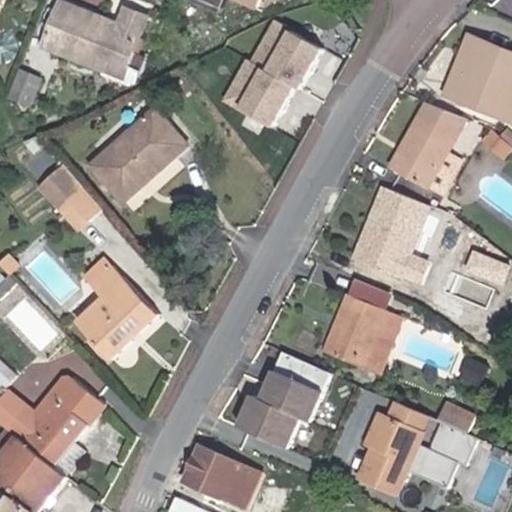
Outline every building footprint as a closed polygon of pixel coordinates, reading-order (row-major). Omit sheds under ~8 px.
[(200,0),(224,10),(227,0),(241,0),(260,8),(262,0),(200,0)] [(135,54),(150,18),(128,9),(122,24),(65,2),(47,47),(106,70),(112,57),(131,65),(135,54)] [(286,33),(279,20),(262,28),(269,42),(286,33)] [(511,100),(511,51),(471,35),(447,95),(505,118),(511,100)] [(140,83),(149,59),(135,54),(131,65),(112,57),(106,70),(139,83),(140,83)] [(33,105),(43,79),(23,71),(13,97),(33,105)] [(451,152),(470,119),(429,103),(392,168),(430,189),(432,185),(451,152)] [(126,202),(190,145),(158,109),(94,166),(126,202)] [(511,129),(510,128),(502,136),(511,145),(511,129)] [(505,160),(511,153),(511,145),(502,136),(495,129),(484,140),(505,160)] [(451,152),(432,185),(447,194),(466,161),(451,152)] [(107,209),(87,186),(73,198),(94,221),(107,209)] [(403,278),(432,206),(386,188),(357,260),(403,278)] [(94,221),(73,198),(60,210),(81,232),(94,221)] [(11,254),(2,263),(12,274),(21,265),(11,254)] [(115,265),(107,257),(86,278),(94,286),(115,265)] [(162,314),(115,265),(94,286),(105,297),(79,322),(114,360),(162,314)] [(391,310),(396,295),(367,283),(361,298),(391,310)] [(382,374),(405,316),(391,310),(361,298),(350,294),(327,352),(382,374)] [(334,373),(285,352),(264,399),(255,395),(241,427),(291,448),(304,417),(313,421),(334,373)] [(0,398),(20,374),(0,357),(0,398)] [(78,442),(92,424),(94,425),(110,405),(75,377),(66,378),(39,410),(12,388),(0,401),(0,420),(11,429),(57,467),(78,442)] [(375,449),(361,480),(399,496),(411,471),(452,489),(463,463),(470,466),(482,439),(471,434),(446,422),(434,449),(422,444),(428,431),(426,430),(432,417),(398,402),(392,416),(390,415),(375,449)] [(471,434),(479,415),(447,402),(440,419),(446,422),(471,434)] [(368,445),(375,449),(390,415),(383,412),(368,445)] [(0,482),(37,511),(41,511),(70,477),(57,467),(11,429),(0,441),(0,482)] [(70,477),(90,452),(78,442),(57,467),(70,477)] [(247,509),(263,473),(203,445),(187,481),(247,509)] [(37,511),(0,482),(0,511),(37,511)] [(335,511),(337,509),(296,491),(285,511),(335,511)] [(211,511),(179,498),(172,511),(211,511)]
